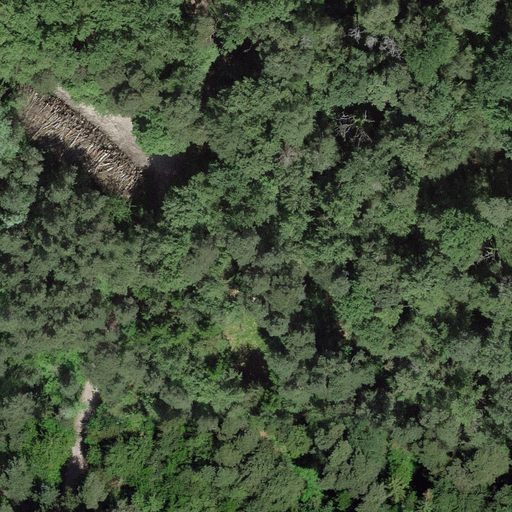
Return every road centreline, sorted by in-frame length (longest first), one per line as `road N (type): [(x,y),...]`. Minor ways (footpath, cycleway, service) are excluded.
road 1 (track): [(205,0),(207,97),(168,171),(61,511)]
road 2 (track): [(0,44),(41,54),(115,92),(155,136),(168,171)]
